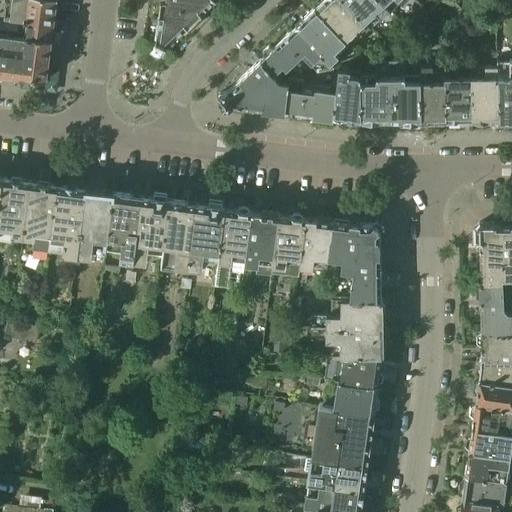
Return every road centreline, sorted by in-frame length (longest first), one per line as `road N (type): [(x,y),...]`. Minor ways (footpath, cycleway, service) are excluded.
road 1 (residential): [(430,170),(426,390),(408,511)]
road 2 (residential): [(430,170),(175,144)]
road 3 (residential): [(175,144),(196,70),(270,0)]
road 4 (residential): [(89,133),(107,0)]
